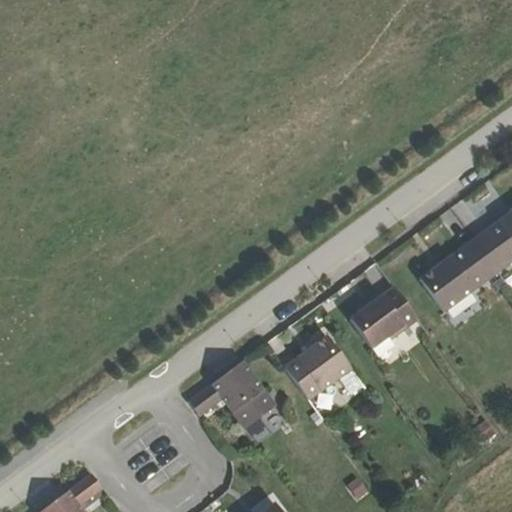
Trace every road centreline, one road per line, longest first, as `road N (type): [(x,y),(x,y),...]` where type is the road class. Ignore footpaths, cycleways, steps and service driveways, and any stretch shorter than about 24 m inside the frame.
road 1 (residential): [(511,114),(142,376)]
road 2 (residential): [(160,511),(212,472),(142,376)]
